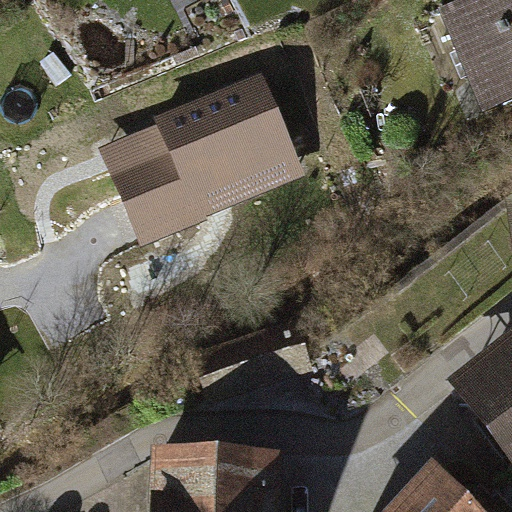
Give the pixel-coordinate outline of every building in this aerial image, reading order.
[(511,0),(478,0),(444,14),(485,113),(511,101),(511,0)] [(305,369),(293,333),(202,362),(214,398),(305,369)] [(511,367),(469,400),(511,455),(511,367)] [(272,511),(274,460),(161,458),(159,511),(272,511)] [(475,511),(436,475),(401,511),(475,511)]
